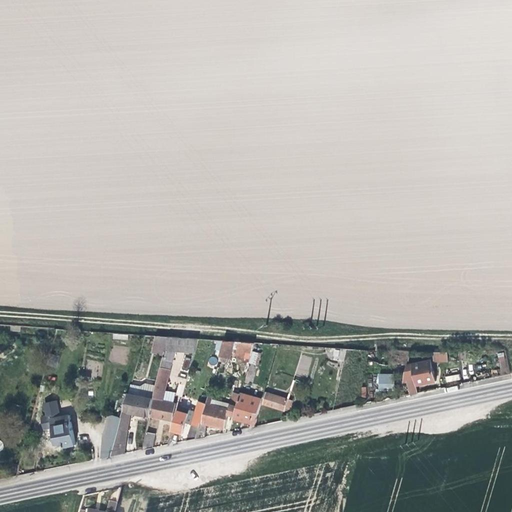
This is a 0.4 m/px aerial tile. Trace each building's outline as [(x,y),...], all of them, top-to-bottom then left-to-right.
[(166,349),(169,336),(159,336),(156,349),(166,351),(166,349)] [(196,351),(199,338),(169,336),(166,349),(196,351)] [(249,364),(255,342),(225,340),(221,357),(249,364)] [(330,361),(344,364),(348,348),(333,347),(330,361)] [(380,364),(394,366),(394,356),(381,354),(381,360),(380,364)] [(158,387),(151,416),(173,420),(176,403),(173,403),(163,400),(167,389),(169,380),(175,362),(164,359),(158,387)] [(407,366),(403,382),(415,380),(416,386),(436,381),(432,362),(430,360),(407,366)] [(444,376),(445,383),(460,380),(459,373),(444,376)] [(394,374),(379,374),(379,390),(394,390),(394,374)] [(133,413),(151,416),(158,387),(146,384),(145,383),(141,387),(141,388),(139,397),(129,395),(124,412),(133,413)] [(139,397),(141,388),(132,385),(129,395),(139,397)] [(272,390),(271,393),(288,398),(291,389),(282,387),(281,390),(278,389),(277,392),(272,390)] [(169,390),(167,389),(163,400),(173,403),(176,394),(176,392),(169,390)] [(264,404),(285,411),(289,399),(288,398),(271,393),(268,392),(264,404)] [(210,393),(206,406),(197,439),(205,437),(208,424),(226,428),(231,403),(212,399),(213,394),(210,393)] [(252,422),(251,427),(255,426),(263,400),(241,393),(233,418),(252,422)] [(191,425),(187,441),(197,439),(206,406),(197,404),(194,415),(188,414),(188,412),(178,410),(173,429),(177,430),(183,432),(185,423),(191,425)] [(75,444),(69,410),(58,412),(57,408),(50,410),(57,444),(63,442),(64,447),(75,444)] [(112,456),(125,454),(133,413),(124,412),(123,415),(123,417),(120,426),(117,437),(112,456)] [(113,415),(110,423),(120,426),(123,417),(113,415)] [(120,426),(110,423),(106,434),(117,437),(120,426)] [(147,431),(143,450),(152,448),(156,433),(147,431)] [(102,458),(112,456),(117,437),(106,434),(102,458)] [(112,511),(114,511),(116,501),(108,500),(107,511),(112,511)]
